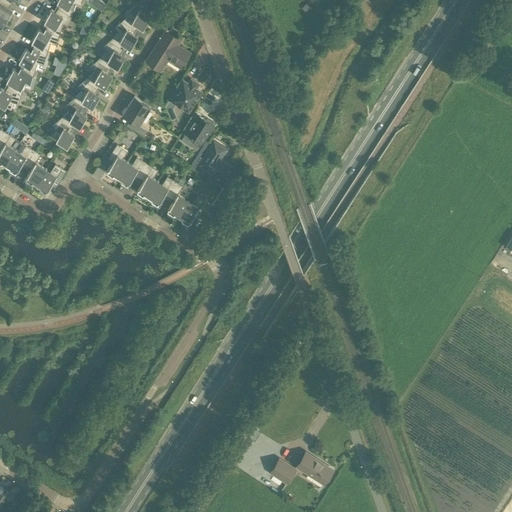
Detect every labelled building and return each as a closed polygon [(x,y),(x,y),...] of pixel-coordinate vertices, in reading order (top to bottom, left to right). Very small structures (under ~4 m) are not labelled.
[(6,0),(0,0),(0,13),(7,19),(13,10),(7,6),(9,1),(6,0)] [(44,19),(61,30),(63,23),(69,25),(74,11),(68,7),(57,0),(56,0),(61,3),(56,11),(51,8),(45,19),(44,19)] [(149,0),(145,6),(149,9),(151,10),(157,0),(149,0)] [(511,15),(511,12),(511,0),(507,0),(502,9),(511,15)] [(146,13),(149,9),(145,6),(137,1),(124,14),(126,17),(127,16),(144,28),(144,27),(143,27),(150,16),(146,13)] [(481,40),(493,48),(511,17),(511,15),(502,9),(481,40)] [(120,31),(114,36),(131,47),(131,46),(138,36),(133,33),(139,25),(144,28),(127,16),(126,17),(115,27),(120,31)] [(61,30),(44,19),(49,23),(43,31),(39,28),(32,39),(31,38),(31,39),(48,50),(51,43),(56,45),(61,30)] [(168,59),(181,68),(190,52),(181,46),(181,47),(177,45),(180,40),(173,35),(172,36),(165,31),(166,31),(165,30),(146,61),(161,70),(168,59)] [(131,47),(114,36),(103,46),(107,51),(101,56),(119,67),(118,66),(125,55),(121,53),(126,44),(131,48),(131,47)] [(44,64),(48,50),(31,39),(36,42),(31,51),(26,48),(19,59),(19,58),(19,59),(36,70),(38,62),(44,64)] [(81,43),(78,48),(81,52),(87,47),(81,43)] [(118,67),(119,67),(101,56),(90,66),(94,71),(89,76),(106,87),(106,86),(113,75),(108,72),(113,64),(118,67)] [(66,64),(55,57),(53,64),(56,65),(64,67),(66,64)] [(31,84),(36,70),(19,59),(18,59),(23,62),(18,70),(14,68),(7,78),(6,78),(23,89),(25,82),(31,84)] [(76,95),(93,106),(94,106),(93,106),(100,95),(95,92),(101,84),(106,87),(89,76),(78,86),(82,90),(76,95)] [(19,104),(23,89),(6,78),(6,79),(11,82),(5,90),(1,87),(0,88),(0,102),(3,105),(10,109),(13,102),(19,104)] [(50,92),(55,81),(49,78),(44,89),(50,92)] [(191,79),(188,83),(183,79),(170,100),(189,112),(202,92),(196,88),(199,84),(191,79)] [(69,110),(64,115),(81,126),(80,125),(87,115),(83,112),(88,103),(93,107),(93,106),(76,95),(65,106),(69,110)] [(152,107),(156,109),(160,104),(150,97),(146,103),(135,95),(128,105),(145,115),(148,110),(150,111),(152,107)] [(44,104),(41,108),(48,113),(51,108),(44,104)] [(160,104),(156,109),(161,112),(164,107),(160,104)] [(143,121),(141,120),(145,115),(128,105),(122,114),(134,122),(130,127),(144,136),(147,130),(140,126),(143,121)] [(197,150),(201,143),(202,143),(209,133),(211,134),(214,129),(212,128),(214,124),(213,124),(214,122),(207,118),(206,120),(197,114),(185,132),(186,133),(181,140),(197,150)] [(81,126),(64,115),(52,125),(56,130),(51,135),(68,146),(68,145),(75,134),(70,131),(76,123),(80,126),(81,126)] [(26,133),(29,127),(24,124),(20,130),(26,133)] [(0,162),(1,163),(2,162),(6,165),(16,149),(12,146),(16,138),(5,132),(0,140),(0,147),(1,149),(0,150),(0,162)] [(36,139),(41,143),(44,137),(39,134),(36,139)] [(197,155),(200,156),(209,141),(207,140),(197,155)] [(223,154),(225,150),(224,148),(221,146),(214,142),(200,164),(223,179),(230,167),(218,160),(222,153),(223,154)] [(15,172),(22,162),(27,165),(36,151),(25,144),(21,151),(16,149),(6,165),(9,167),(9,168),(15,172)] [(113,176),(114,175),(117,177),(128,161),(123,158),(128,151),(117,144),(108,158),(113,161),(106,171),(113,176)] [(31,183),(32,182),(36,184),(46,168),(36,161),(41,154),(36,151),(27,165),(32,168),(25,179),(31,183)] [(127,185),(134,174),(138,177),(148,163),(137,156),(132,164),(128,161),(117,177),(121,179),(120,180),(127,185)] [(200,156),(193,167),(195,168),(202,158),(200,156)] [(143,195),(144,194),(148,196),(158,180),(154,177),(158,170),(148,163),(138,177),(143,180),(137,191),(143,195)] [(52,181),(57,184),(66,170),(55,164),(51,171),(46,168),(36,184),(40,187),(39,188),(46,192),(52,181)] [(167,176),(163,183),(158,180),(148,196),(151,199),(151,200),(157,204),(164,194),(169,197),(178,183),(167,176)] [(178,193),(183,186),(178,183),(169,197),(174,200),(167,210),(173,214),(174,213),(178,216),(188,199),(178,193)] [(194,213),(199,216),(208,202),(197,195),(193,202),(188,199),(178,216),(182,218),(181,219),(188,223),(194,213)] [(323,483),(332,470),(305,452),(296,466),(323,483)] [(280,457),(279,459),(270,472),(286,482),(296,468),(280,457)]
